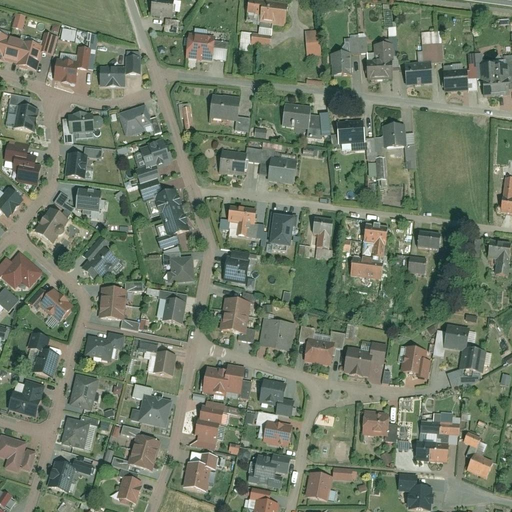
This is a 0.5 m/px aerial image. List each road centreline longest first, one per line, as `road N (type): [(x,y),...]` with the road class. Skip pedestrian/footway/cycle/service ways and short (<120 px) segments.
road 1 (residential): [(154,74),(511,115)]
road 2 (residential): [(190,190),(511,230)]
road 3 (residential): [(14,232),(78,290),(84,310),(51,437)]
road 4 (residential): [(197,349),(152,511)]
road 5 (residential): [(190,190),(208,249),(197,349)]
road 6 (residential): [(14,232),(54,171),(53,93)]
road 7 (residential): [(319,382),(291,511)]
road 8 (residential): [(197,349),(319,382)]
